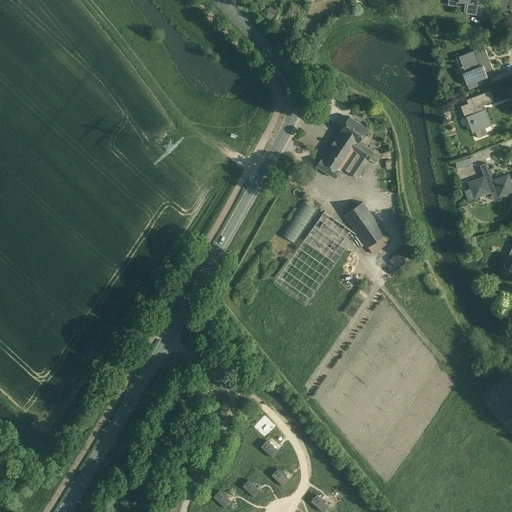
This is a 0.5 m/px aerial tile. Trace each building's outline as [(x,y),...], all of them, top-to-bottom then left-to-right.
[(448,0),(448,5),(466,8),(465,13),(476,14),(478,3),(483,4),(483,0),(448,0)] [(511,0),(498,0),(503,14),(511,11),(511,14),(511,0)] [(484,46),(456,57),(457,59),(459,58),(464,72),(462,73),(467,85),(468,85),(476,82),(488,77),(486,71),(493,68),(484,46)] [(465,117),(469,115),(478,138),(488,134),(485,127),(492,125),(484,105),(494,101),(489,90),(471,97),(473,101),(460,106),(465,117)] [(350,117),(317,166),(335,178),(342,168),(357,178),(374,153),(359,142),(368,129),(350,117)] [(471,159),(455,163),(457,169),(472,164),(471,159)] [(468,182),(471,188),(475,198),(496,190),(499,196),(511,191),(511,183),(509,174),(493,180),(486,162),(479,165),(484,176),(468,182)] [(362,202),(343,216),(367,248),(385,236),(386,235),(362,202)] [(316,211),(304,203),(282,235),(294,244),(316,211)] [(344,230),(344,238),(339,235),(331,235),(329,237),(327,235),(319,236),(319,231),(314,233),(309,230),(293,256),(297,258),(290,262),(303,261),(306,268),(312,267),(314,271),(310,278),(313,278),(322,284),(351,235),(349,235),(349,234),(344,230)] [(406,245),(388,260),(394,267),(412,253),(406,245)] [(511,245),(503,266),(511,270),(511,245)] [(267,440),(261,447),(274,458),(279,451),(278,450),(268,441),(267,440)] [(278,469),(272,475),(284,486),(290,480),(289,479),(286,476),(282,473),(278,469)] [(249,480),(243,486),(255,497),(261,491),(257,487),(254,484),(249,480)] [(220,490),(214,497),(226,508),(232,502),(231,501),(228,498),(225,495),(220,490)] [(317,495),(311,501),(323,511),(329,506),(329,505),(325,502),(321,499),(317,495)]
